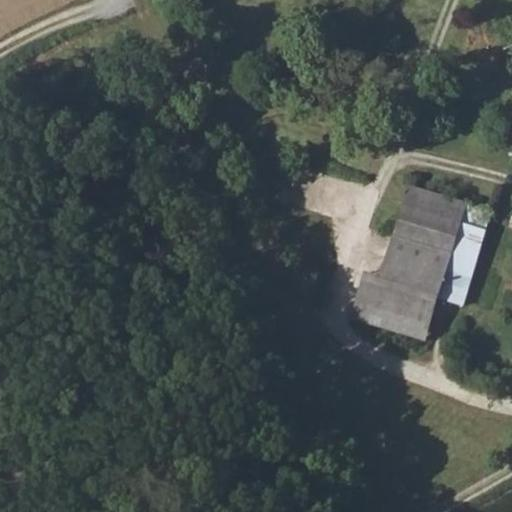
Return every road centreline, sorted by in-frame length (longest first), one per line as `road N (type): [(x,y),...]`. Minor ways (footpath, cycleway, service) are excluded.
road 1 (track): [(339,337),(294,308),(230,220),(134,0)]
road 2 (unclassified): [(511,412),(415,377),(339,337),(373,197)]
road 3 (track): [(393,511),(511,413)]
road 4 (track): [(111,0),(0,52)]
